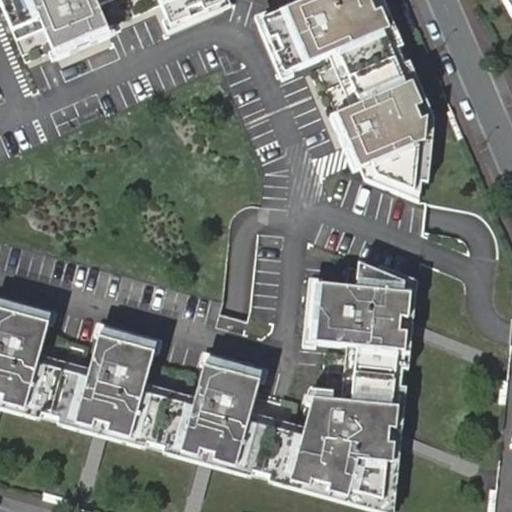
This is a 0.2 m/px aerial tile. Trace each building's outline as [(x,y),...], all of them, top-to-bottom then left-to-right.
[(0,0),(0,3),(13,34),(41,23),(55,55),(75,46),(89,40),(109,31),(99,8),(95,0),(158,0),(168,23),(188,15),(202,8),(221,0),(315,0),(269,20),(278,41),(284,55),(293,75),(339,55),(361,108),(338,118),(347,139),(353,152),(362,173),(373,168),(378,179),(421,198),(429,121),(377,0),(0,0)] [(95,0),(99,8),(118,0),(95,0)] [(223,0),(221,0),(202,8),(205,15),(226,6),(223,0)] [(511,0),(503,0),(511,14),(511,0)] [(188,15),(168,23),(171,30),(191,21),(188,15)] [(263,23),(271,44),(278,41),(269,20),(263,23)] [(109,31),(89,40),(91,47),(112,39),(109,31)] [(75,46),(55,55),(57,62),(78,53),(75,46)] [(284,55),(277,58),(286,78),(293,75),(284,55)] [(338,94),(342,106),(348,104),(337,67),(313,75),(321,99),(338,94)] [(338,118),(332,121),(341,142),(347,139),(338,118)] [(353,152),(346,155),(355,176),(362,173),(353,152)] [(408,327),(412,288),(359,266),(357,291),(322,288),(318,347),(359,350),(354,406),(316,403),(306,440),(252,425),(263,385),(208,370),(197,410),(147,396),(158,356),(103,341),(91,380),(41,366),(52,327),(0,312),(0,404),(100,433),(205,462),(385,511),(388,511),(396,440),(408,327)]
